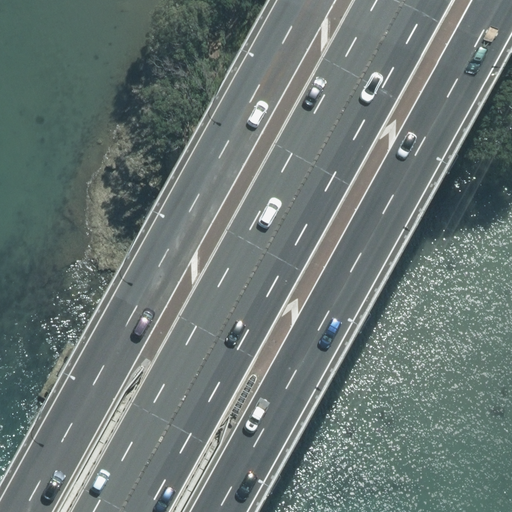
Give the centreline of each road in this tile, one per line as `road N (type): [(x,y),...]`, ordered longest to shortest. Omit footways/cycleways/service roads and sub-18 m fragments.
road 1 (motorway): [(23,511),(307,0)]
road 2 (motorway): [(500,0),(216,511)]
road 3 (motorway): [(120,511),(404,0)]
